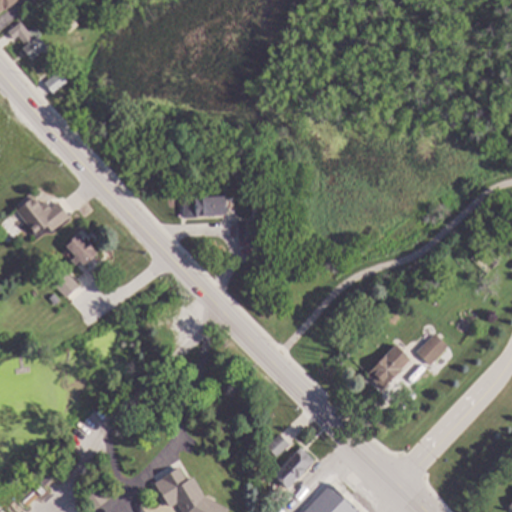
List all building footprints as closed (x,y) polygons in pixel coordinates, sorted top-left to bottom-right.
[(19,0),(7,10),(6,9),(0,13),(0,0),(19,0)] [(80,24),(70,32),(64,25),(74,17),(80,24)] [(30,32),(36,27),(42,35),(40,37),(48,48),(34,60),(24,48),(27,45),(20,36),(15,39),(9,31),(22,22),(30,32)] [(69,82),(55,93),(46,82),(61,71),(69,82)] [(228,215),(185,218),(183,198),(226,194),(228,215)] [(41,205),(46,201),(51,207),(59,201),(70,217),(52,230),(48,225),(36,235),(17,210),(35,197),(41,205)] [(262,216),(253,216),(253,205),(262,205),(262,216)] [(263,230),(256,230),(257,238),(240,239),(239,220),(263,219),(263,230)] [(98,252),(85,264),(82,261),(77,265),(72,260),(77,255),(67,245),(79,233),(98,252)] [(80,285),(67,297),(56,284),(69,272),(80,285)] [(62,300),(57,305),(49,297),(55,292),(62,300)] [(410,328),(404,334),(401,329),(407,324),(410,328)] [(449,346),(432,365),(418,352),(436,333),(449,346)] [(412,359),(384,389),(368,374),(397,345),(412,359)] [(292,444),(279,457),(268,446),(281,433),(292,444)] [(316,461),(290,487),(276,474),(302,447),(316,461)] [(275,457),(271,462),(265,456),(270,452),(275,457)] [(202,511),(176,511),(165,493),(184,482),(202,511)] [(361,511),(305,511),(332,484),(361,511)]
